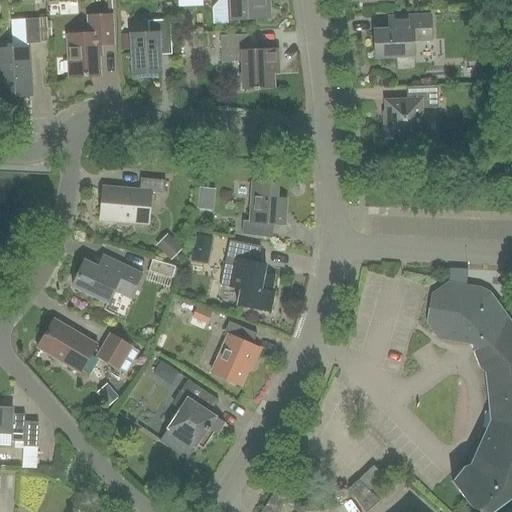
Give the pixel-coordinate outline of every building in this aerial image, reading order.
[(230,0),(232,20),(271,18),(270,0),(265,0),(230,0)] [(99,45),(115,44),(113,15),(89,16),(90,34),(67,35),(69,78),(101,76),(99,45)] [(376,58),(397,57),(397,71),(416,70),(415,41),(433,40),(432,16),(400,17),(400,30),(374,31),(376,58)] [(41,43),(40,19),(26,20),(28,44),(41,43)] [(160,51),(172,50),(171,20),(149,21),(150,33),(132,34),(134,74),(162,73),(160,51)] [(274,63),(279,62),(279,48),(251,50),(250,35),(221,36),(223,62),(243,61),(244,90),(276,88),(274,63)] [(0,97),(33,95),(30,48),(0,49),(0,97)] [(423,109),(439,108),(439,86),(412,87),(413,99),(386,100),(386,122),(384,122),(385,140),(403,139),(403,137),(424,136),(423,109)] [(165,193),(166,181),(142,178),(141,190),(104,187),(101,220),(148,224),(151,192),(165,193)] [(286,225),(288,199),(278,198),(279,184),(253,182),(251,221),(243,221),(242,234),(265,237),(267,223),(286,225)] [(197,235),(195,247),(210,250),(213,238),(197,235)] [(172,239),(162,250),(172,260),(182,250),(172,239)] [(231,241),(223,276),(221,285),(241,289),(238,305),(272,312),(276,292),(273,292),(276,276),(265,274),(267,265),(259,263),(262,247),(231,241)] [(173,279),(177,268),(154,260),(150,272),(173,279)] [(132,297),(142,275),(113,261),(108,272),(85,261),(73,285),(109,302),(115,290),(132,297)] [(467,286),(468,270),(449,269),(449,283),(467,286)] [(511,321),(498,302),(490,302),(482,296),(481,288),(467,286),(449,283),(433,294),(432,294),(427,323),(428,323),(440,339),(472,344),(476,350),(474,351),(480,369),(488,372),(492,411),(485,412),(483,427),(489,430),(473,466),(464,467),(453,481),(471,507),(481,511),(494,511),(504,505),(503,497),(509,489),(511,489),(511,321)] [(198,308),(194,317),(208,324),(212,314),(198,308)] [(81,373),(97,345),(55,320),(38,347),(81,373)] [(258,334),(230,322),(224,335),(228,337),(212,373),(242,386),(253,362),(255,363),(261,349),(253,345),(258,334)] [(134,347),(111,333),(97,357),(120,370),(134,347)] [(162,362),(154,374),(160,377),(167,366),(162,362)] [(197,444),(204,448),(215,431),(214,430),(221,421),(210,414),(219,400),(189,380),(176,400),(185,406),(161,441),(188,458),(197,444)] [(115,393),(106,401),(110,406),(119,398),(115,393)] [(0,407),(0,433),(12,434),(12,441),(24,442),(26,415),(13,414),(14,408),(0,407)] [(396,462),(386,452),(360,480),(371,491),(396,462)] [(369,511),(381,501),(371,491),(360,480),(350,490),(365,511),(369,511)] [(281,511),(287,498),(275,493),(263,511),(281,511)]
